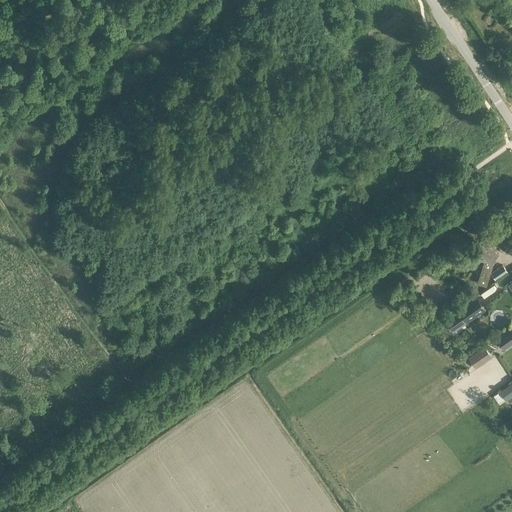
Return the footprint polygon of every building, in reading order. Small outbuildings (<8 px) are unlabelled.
[(494,263),(491,260),(497,253),(480,239),(474,246),(481,252),(479,259),(484,261),(477,283),(487,286),(494,263)] [(499,270),(492,275),(496,280),(507,272),(502,265),(497,268),(499,270)] [(453,330),(483,309),(476,298),(446,320),(447,319),(454,329),(453,330)] [(511,330),(510,328),(493,340),(500,351),(511,342),(511,330)] [(511,382),(501,390),(506,399),(511,394),(511,382)]
